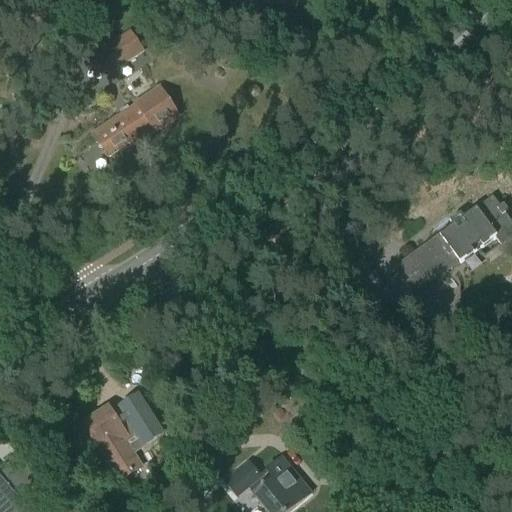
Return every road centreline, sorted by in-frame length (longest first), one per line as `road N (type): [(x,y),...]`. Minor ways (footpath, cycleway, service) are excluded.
road 1 (tertiary): [(503,0),(311,153),(111,284)]
road 2 (residential): [(443,511),(389,432),(320,373),(111,284)]
road 3 (tertiary): [(111,284),(0,354)]
